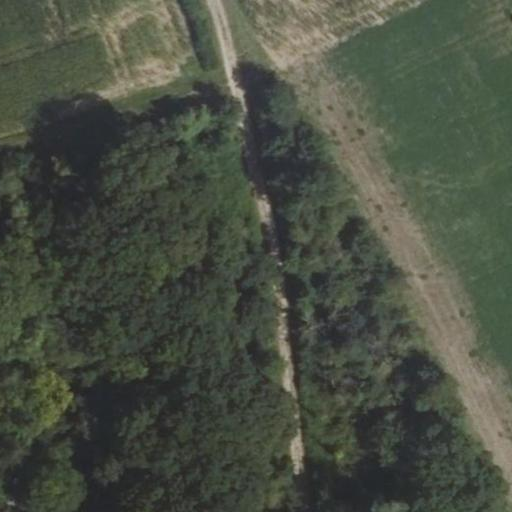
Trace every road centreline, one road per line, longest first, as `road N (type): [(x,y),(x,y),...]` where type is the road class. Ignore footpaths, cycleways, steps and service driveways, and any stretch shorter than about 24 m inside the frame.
road 1 (track): [(301,511),(270,241),(221,45),(202,0)]
road 2 (track): [(0,154),(231,85)]
